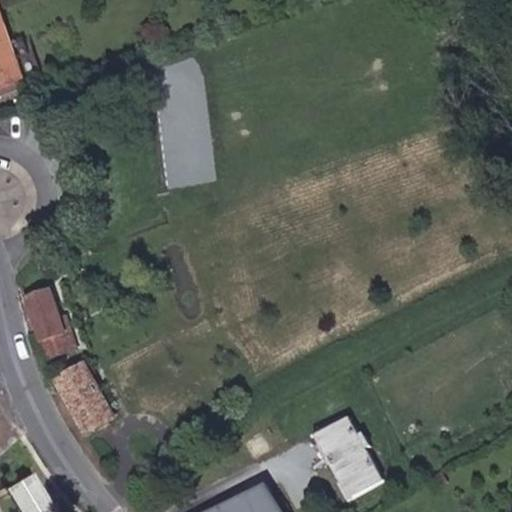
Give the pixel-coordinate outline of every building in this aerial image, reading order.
[(0,0),(0,109),(42,94),(14,21),(5,0),(0,0)] [(51,344),(59,360),(83,350),(75,333),(72,334),(54,294),(33,304),(51,344)] [(126,423),(99,371),(73,385),(100,437),(126,423)] [(0,451),(19,436),(0,408),(0,451)] [(373,437),(362,415),(333,429),(320,436),(356,504),(366,498),(396,480),(383,454),(388,451),(380,434),(373,437)] [(53,511),(31,469),(3,483),(17,511),(53,511)] [(285,511),(267,482),(204,511),(285,511)]
